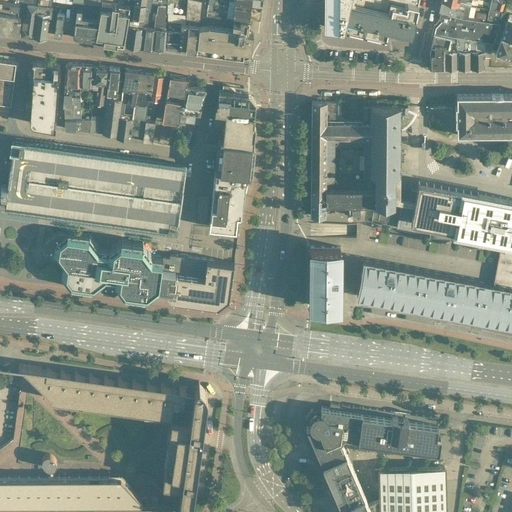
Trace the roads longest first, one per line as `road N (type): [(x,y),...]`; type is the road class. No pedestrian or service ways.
road 1 (unclassified): [(26,44),(20,121),(28,130),(199,157),(212,64)]
road 2 (tertiary): [(267,339),(285,216),(289,70)]
road 3 (tertiary): [(275,70),(249,336)]
road 4 (primary): [(249,336),(0,301)]
road 5 (primary): [(0,322),(245,359)]
road 6 (primary): [(511,374),(267,339)]
road 7 (primary): [(318,369),(511,396)]
road 8 (residential): [(212,64),(26,44)]
road 9 (unclassified): [(318,369),(329,388),(465,410)]
road 10 (residential): [(511,335),(363,305)]
road 11 (tertiary): [(245,359),(237,444),(256,496)]
road 12 (residential): [(418,78),(289,70)]
road 13 (tertiary): [(271,483),(256,423),(263,362)]
